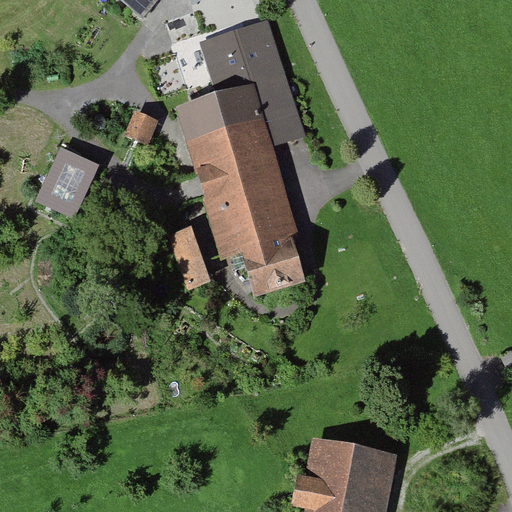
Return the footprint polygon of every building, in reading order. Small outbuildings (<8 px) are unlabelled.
[(115,0),(143,23),(162,0),(115,0)] [(274,28),(207,47),(223,104),(184,115),(226,265),(253,258),(265,301),(315,287),(277,149),(305,141),(274,28)] [(162,76),(164,90),(188,87),(185,73),(162,76)] [(125,139),(148,149),(158,125),(135,115),(125,139)] [(106,173),(67,155),(45,202),(84,220),(106,173)] [(195,232),(170,239),(187,296),(211,289),(195,232)] [(386,511),(398,462),(322,444),(305,511),(386,511)]
